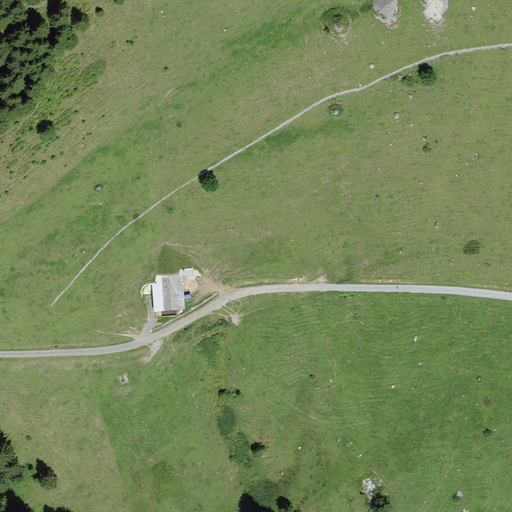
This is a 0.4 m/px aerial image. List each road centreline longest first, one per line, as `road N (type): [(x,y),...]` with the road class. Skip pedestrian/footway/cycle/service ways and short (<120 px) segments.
road 1 (track): [(158,335),(240,295),(280,288),(511,297)]
road 2 (track): [(0,354),(129,349),(158,335)]
